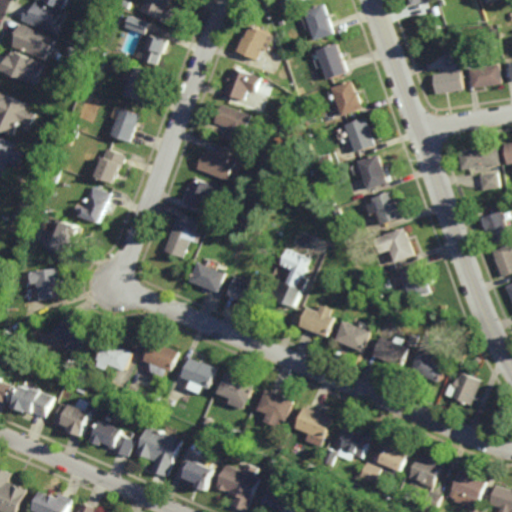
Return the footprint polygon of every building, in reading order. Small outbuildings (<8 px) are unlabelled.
[(42,0),(66,10),(69,0),(42,0)] [(174,0),(170,11),(181,15),(176,28),(164,24),(164,21),(143,14),(147,0),(174,0)] [(315,0),(297,9),(292,0),(315,0)] [(23,22),(58,36),(61,28),(57,26),(63,13),(37,2),(32,16),(27,14),(23,22)] [(319,43),(309,13),(329,6),(338,37),(319,43)] [(150,38),(132,32),(137,19),(154,25),(150,38)] [(14,47),(48,61),(57,40),(23,26),(14,47)] [(271,54),(267,52),(262,64),(241,54),(248,39),(249,40),(255,28),(278,40),(271,54)] [(165,58),(163,57),(159,67),(145,63),(155,37),(171,42),(165,58)] [(333,82),(321,54),(341,46),(352,75),(333,82)] [(48,67),(38,89),(3,73),(8,60),(9,61),(10,59),(12,60),(16,52),(48,67)] [(450,68),(447,55),(462,52),(464,66),(450,68)] [(108,72),(101,70),(103,63),(110,66),(108,72)] [(478,91),(475,72),(497,68),(497,66),(502,65),(505,86),(478,91)] [(160,75),(157,83),(160,84),(155,96),(154,96),(151,104),(131,97),(137,79),(132,77),(133,73),(138,75),(140,67),(160,75)] [(259,95),(252,93),(248,103),(228,96),(232,85),(231,84),(233,79),(235,80),(238,71),(265,80),(259,95)] [(441,96),(438,77),(459,74),(458,73),(465,72),(468,93),(441,96)] [(360,96),(362,96),(368,110),(347,118),(336,91),(355,84),(360,96)] [(33,123),(23,119),(16,134),(0,127),(0,93),(38,110),(33,123)] [(137,139),(119,132),(130,103),(148,110),(137,139)] [(245,140),(229,134),(233,123),(222,119),(227,107),(254,118),(245,140)] [(353,153),(349,141),(356,139),(350,123),(371,115),(381,142),(353,153)] [(78,142),(70,139),(73,131),(81,135),(78,142)] [(18,147),(27,151),(22,162),(13,158),(6,175),(0,172),(0,132),(20,141),(18,147)] [(235,178),(205,166),(212,148),(223,152),(227,143),(245,150),(235,178)] [(505,163),(498,164),(498,162),(465,167),(462,149),(501,143),(505,163)] [(130,162),(128,161),(121,180),(103,173),(113,145),(133,152),(130,162)] [(373,188),(363,160),(383,153),(393,181),(373,188)] [(486,189),(484,174),(503,170),(505,185),(486,189)] [(223,200),(214,197),(210,208),(191,201),(199,175),(228,185),(223,200)] [(114,198),(115,199),(107,220),(88,213),(99,184),(117,191),(114,198)] [(387,224),(376,197),(396,190),(406,216),(387,224)] [(511,227),(511,237),(495,243),(491,230),(489,230),(484,217),(506,209),(511,227)] [(204,241),(197,238),(191,256),(172,249),(186,213),(205,220),(201,229),(208,231),(204,241)] [(82,250),(62,243),(71,218),(91,225),(82,250)] [(401,261),(389,233),(408,225),(420,253),(401,261)] [(511,273),(505,276),(496,251),(511,244),(511,273)] [(310,267),(311,268),(307,278),(305,277),(301,286),(306,288),(298,307),(275,296),(282,279),(289,282),(289,281),(291,282),(298,266),(296,266),(296,268),(285,263),(292,248),(314,257),(310,267)] [(225,290),(199,280),(207,261),(233,272),(225,290)] [(416,298),(407,271),(426,264),(436,291),(416,298)] [(70,296),(48,298),(45,281),(39,282),(38,269),(66,266),(70,296)] [(259,305),(232,294),(239,276),(266,286),(259,305)] [(334,315),(339,317),(331,336),(304,325),(312,306),(323,310),(325,304),(336,309),(334,315)] [(83,351),(62,330),(77,315),(98,336),(83,351)] [(367,350),(340,339),(348,320),(374,331),(367,350)] [(418,347),(409,344),(414,334),(422,338),(418,347)] [(406,344),(413,347),(405,366),(378,355),(386,336),(398,341),(400,335),(408,338),(406,344)] [(132,370),(116,363),(113,369),(104,365),(107,359),(105,358),(113,338),(140,350),(132,370)] [(186,350),(179,370),(174,368),(171,376),(156,370),(159,362),(153,359),(160,340),(186,350)] [(440,381),(415,369),(423,352),(448,363),(440,381)] [(210,362),(211,361),(225,367),(215,387),(212,385),(208,393),(195,387),(198,380),(189,376),(198,357),(210,362)] [(94,381),(88,378),(92,370),(98,373),(94,381)] [(13,402),(0,396),(0,372),(9,376),(7,380),(21,386),(13,402)] [(249,405),(246,404),(245,408),(231,402),(233,398),(221,393),(230,372),(258,384),(249,405)] [(483,381),(472,405),(447,394),(452,384),(455,385),(458,377),(462,378),(464,373),(483,381)] [(38,388),(39,386),(48,391),(60,396),(51,417),(39,412),(39,413),(32,410),(31,413),(18,407),(28,384),(38,388)] [(288,422),(282,419),(279,426),(267,421),(270,413),(260,409),(269,389),(297,401),(288,422)] [(100,411),(93,408),(96,402),(103,405),(100,411)] [(76,406),(77,403),(98,412),(88,435),(60,423),(69,403),(76,406)] [(324,446),(309,440),(312,433),(299,428),(308,406),(336,418),(324,446)] [(215,427),(208,424),(212,416),(218,419),(215,427)] [(131,429),(129,434),(143,440),(135,457),(120,451),(121,449),(109,444),(109,445),(100,441),(109,420),(131,429)] [(174,476),(159,470),(162,461),(144,453),(156,426),(189,440),(174,476)] [(366,459),(357,455),(355,461),(342,455),(354,426),(376,435),(366,459)] [(405,472),(401,470),(397,478),(386,473),(389,466),(385,464),(384,463),(393,442),(414,451),(405,472)] [(336,465),(327,461),(332,448),(341,452),(336,465)] [(432,459),(433,457),(439,460),(438,462),(445,465),(435,488),(414,478),(424,455),(432,459)] [(211,489),(207,487),(207,486),(190,479),(193,470),(197,472),(202,460),(216,465),(214,469),(219,471),(211,489)] [(379,485),(365,478),(372,463),(386,469),(379,485)] [(258,477),(263,479),(250,511),(235,505),(239,496),(221,488),(230,465),(246,472),(250,464),(261,469),(258,477)] [(23,511),(4,511),(0,510),(0,471),(2,467),(17,474),(13,482),(33,491),(23,511)] [(480,503),(460,494),(457,501),(450,498),(461,472),(488,483),(480,503)] [(511,509),(509,511),(504,511),(505,509),(507,510),(507,508),(493,503),(499,486),(511,490),(511,509)] [(437,511),(435,511),(434,511),(426,511),(428,507),(425,505),(431,491),(444,496),(437,511)] [(54,495),(54,494),(61,497),(63,492),(78,499),(72,511),(42,511),(38,510),(46,492),(54,495)] [(295,501),(295,500),(301,502),(296,511),(271,511),(266,509),(274,492),(295,501)] [(83,511),(88,502),(102,508),(100,511),(83,511)] [(341,511),(335,511),(333,511),(337,502),(344,506),(341,511)]
